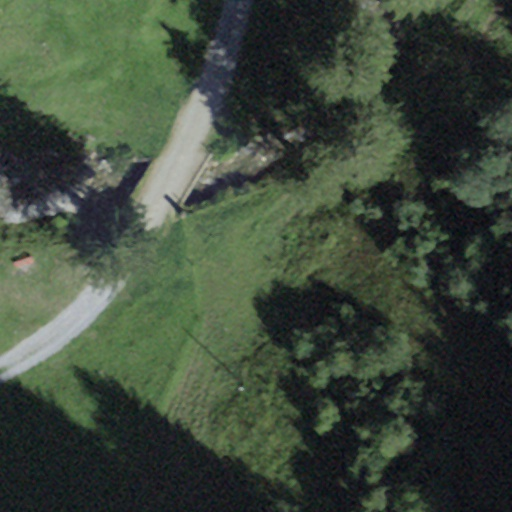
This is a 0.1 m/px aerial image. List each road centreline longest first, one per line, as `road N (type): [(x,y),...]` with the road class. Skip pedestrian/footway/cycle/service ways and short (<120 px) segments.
road 1 (track): [(0,372),(110,284),(152,217)]
road 2 (track): [(243,0),(187,156)]
